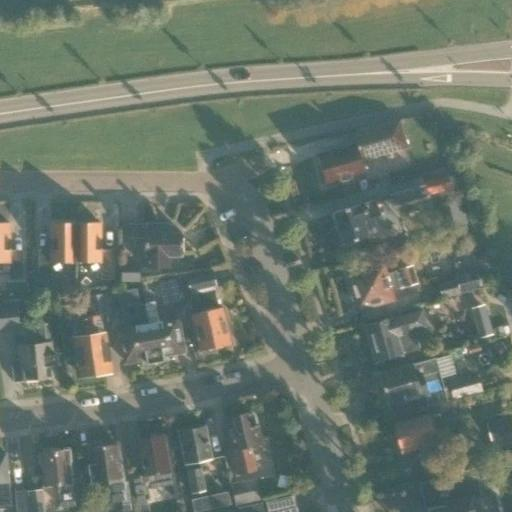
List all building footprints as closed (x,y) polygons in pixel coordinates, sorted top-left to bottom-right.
[(316,155),(324,185),(365,173),(361,160),(406,147),(398,120),(351,134),(354,144),(316,155)] [(368,175),(389,168),(385,154),(364,162),(368,175)] [(388,186),(394,205),(451,189),(447,175),(421,183),(419,177),(388,186)] [(332,212),(342,243),(366,236),(362,221),(379,215),(374,199),(332,212)] [(0,223),(0,274),(9,274),(9,280),(22,280),(22,256),(10,256),(9,223),(0,223)] [(50,223),(51,256),(38,256),(38,280),(51,280),(51,274),(62,274),(62,262),(75,262),(76,223),(50,223)] [(76,223),(75,262),(89,262),(89,274),(100,274),(100,279),(113,279),(113,256),(101,256),(101,223),(76,223)] [(144,237),(145,268),(170,267),(170,256),(181,256),(181,233),(170,233),(169,224),(145,224),(145,225),(128,225),(128,237),(144,237)] [(407,261),(404,249),(387,253),(390,265),(407,261)] [(139,264),(120,264),(120,281),(139,281),(139,264)] [(398,270),(384,274),(381,264),(347,274),(357,309),(392,299),(389,289),(403,285),(404,286),(416,282),(411,265),(398,269),(398,270)] [(220,308),(218,308),(211,289),(217,288),(213,270),(185,276),(189,294),(195,293),(200,312),(191,314),(201,354),(215,351),(214,347),(228,344),(220,308)] [(479,289),(474,271),(455,276),(456,280),(438,286),(442,299),(479,289)] [(180,301),(175,278),(158,282),(163,305),(180,301)] [(140,304),(137,289),(125,291),(128,306),(140,304)] [(90,317),(83,318),(86,337),(72,339),(79,377),(102,373),(102,369),(109,368),(100,315),(108,314),(105,294),(86,297),(90,317)] [(153,301),(142,304),(155,362),(163,360),(162,356),(183,352),(175,319),(158,322),(153,301)] [(17,303),(0,304),(0,333),(20,331),(17,303)] [(142,304),(133,305),(138,325),(117,330),(124,363),(145,358),(146,364),(155,362),(142,304)] [(491,333),(484,307),(471,310),(478,337),(491,333)] [(365,324),(376,362),(419,349),(413,331),(425,328),(420,310),(391,319),(391,316),(365,324)] [(49,322),(36,324),(39,341),(18,344),(21,366),(12,367),(14,381),(23,380),(23,381),(52,377),(50,365),(56,364),(55,354),(54,355),(49,322)] [(492,330),(495,339),(504,337),(501,328),(492,330)] [(509,353),(501,342),(487,351),(495,362),(509,353)] [(423,394),(426,406),(446,401),(434,359),(378,375),(386,404),(423,394)] [(448,382),(453,399),(482,391),(477,374),(448,382)] [(236,474),(239,473),(253,470),(247,445),(258,442),(250,415),(249,414),(247,414),(225,420),(231,447),(230,448),(236,474)] [(448,425),(432,430),(427,414),(392,424),(401,453),(423,446),(424,449),(437,445),(436,443),(452,438),(448,425)] [(511,435),(511,415),(485,424),(491,442),(511,435)] [(185,464),(192,493),(207,489),(200,461),(212,458),(204,425),(202,425),(200,424),(193,425),(192,427),(177,431),(185,465),(185,464)] [(132,477),(137,499),(147,497),(146,488),(171,483),(169,473),(162,435),(159,436),(157,433),(151,434),(149,438),(136,440),(143,475),(132,477)] [(118,442),(101,445),(101,442),(88,444),(88,446),(91,463),(87,464),(90,483),(107,480),(111,503),(130,499),(127,481),(125,482),(118,442)] [(70,447),(39,451),(44,486),(56,485),(60,507),(74,505),(73,495),(69,488),(68,484),(75,483),(70,447)] [(9,475),(6,475),(4,454),(0,453),(0,504),(4,504),(2,489),(10,488),(9,475)] [(479,496),(473,470),(446,478),(452,501),(441,503),(442,505),(412,511),(497,511),(493,493),(479,496)] [(236,508),(239,507),(262,500),(255,477),(230,484),(236,508)] [(44,511),(43,490),(28,491),(29,511),(44,511)] [(27,511),(26,491),(15,491),(16,511),(27,511)] [(298,511),(294,495),(265,502),(267,511),(298,511)] [(204,498),(192,500),(194,511),(200,511),(207,511),(204,498)]
